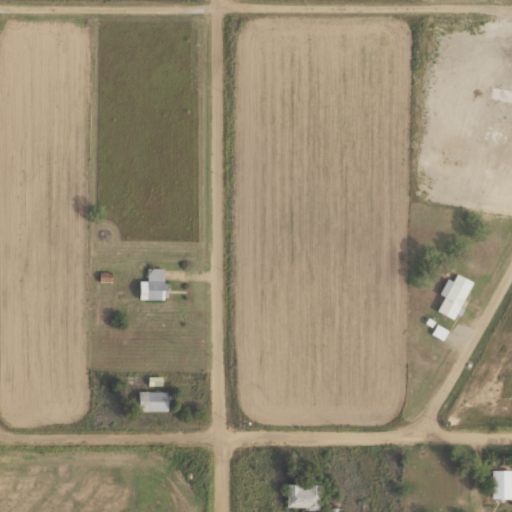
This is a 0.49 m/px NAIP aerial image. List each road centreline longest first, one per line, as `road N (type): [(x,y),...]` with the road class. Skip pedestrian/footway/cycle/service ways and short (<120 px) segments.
road 1 (residential): [(222,511),(221,0)]
road 2 (residential): [(511,7),(0,6)]
road 3 (residential): [(511,427),(0,428)]
road 4 (residential): [(395,426),(429,398),(511,246)]
